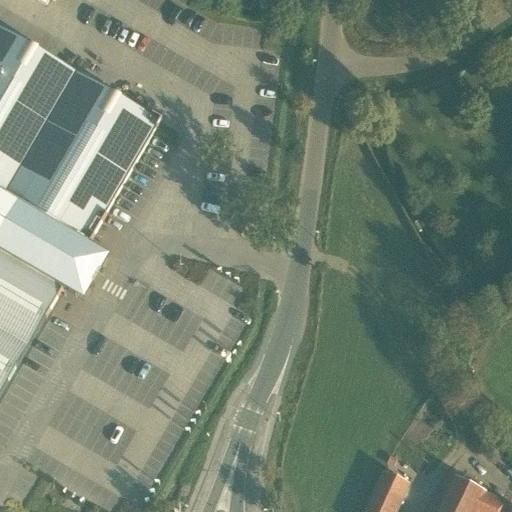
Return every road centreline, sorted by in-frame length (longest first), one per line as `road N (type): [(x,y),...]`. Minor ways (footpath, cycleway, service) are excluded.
road 1 (unclassified): [(232,472),(289,310),(324,65)]
road 2 (unknown): [(299,249),(378,290),(475,451),(511,494)]
road 3 (unclassified): [(324,65),(416,71),(511,13)]
